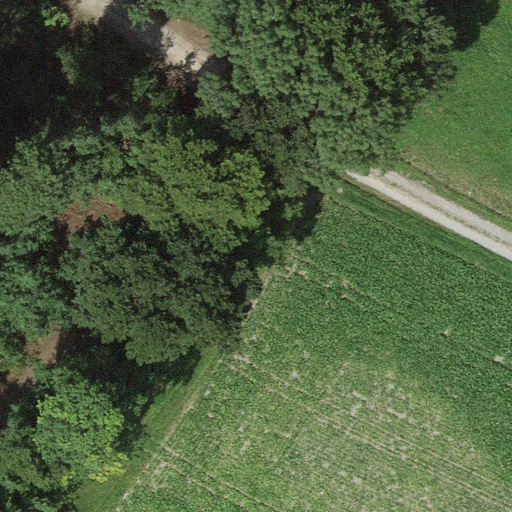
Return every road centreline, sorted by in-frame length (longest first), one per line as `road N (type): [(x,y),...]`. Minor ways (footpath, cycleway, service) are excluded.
road 1 (track): [(103,0),(236,92),(511,245)]
road 2 (track): [(236,92),(180,219),(0,431)]
